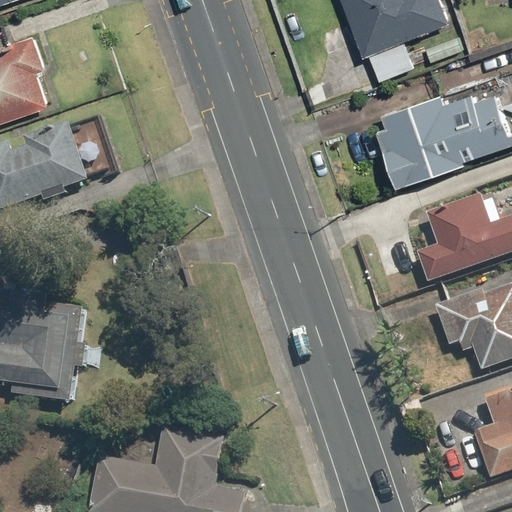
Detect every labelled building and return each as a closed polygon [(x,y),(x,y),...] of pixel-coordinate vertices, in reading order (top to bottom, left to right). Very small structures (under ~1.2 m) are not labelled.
[(0,0),(0,10),(33,0),(0,0)] [(443,0),(343,0),(364,56),(452,24),(443,0)] [(37,40),(0,52),(0,127),(51,110),(38,74),(47,71),(37,40)] [(407,47),(371,63),(380,84),(416,68),(407,47)] [(390,126),(376,131),(398,191),(467,166),(465,162),(511,145),(511,134),(509,135),(492,87),(445,104),(442,95),(386,115),(390,126)] [(9,146),(0,148),(0,213),(88,185),(68,125),(26,139),(29,150),(12,155),(9,146)] [(511,220),(492,228),(480,198),(426,218),(438,250),(422,256),(434,287),(511,257),(511,220)] [(511,284),(437,310),(450,349),(459,346),(463,358),(474,354),(481,373),(511,362),(511,284)] [(48,299),(0,293),(0,390),(73,399),(77,368),(93,370),(95,349),(82,347),(86,314),(47,309),(48,299)] [(477,435),(492,478),(511,471),(511,387),(484,397),(495,430),(477,435)] [(158,464),(100,452),(87,511),(244,511),(248,498),(214,491),(226,436),(166,423),(158,464)]
